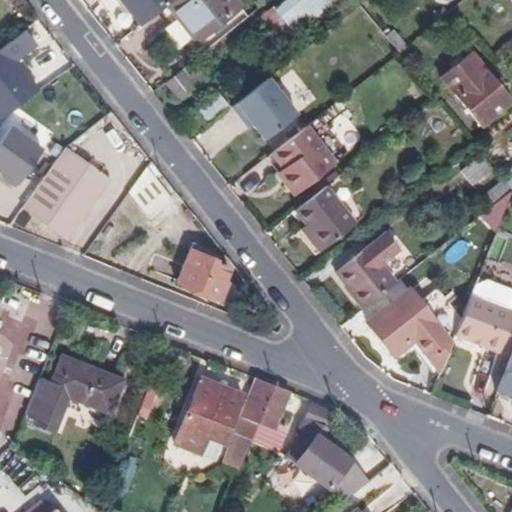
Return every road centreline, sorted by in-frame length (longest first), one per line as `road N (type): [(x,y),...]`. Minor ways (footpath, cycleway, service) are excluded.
road 1 (residential): [(371,395),(49,0)]
road 2 (residential): [(371,395),(0,249)]
road 3 (residential): [(511,451),(371,395)]
road 4 (residential): [(463,511),(371,395)]
